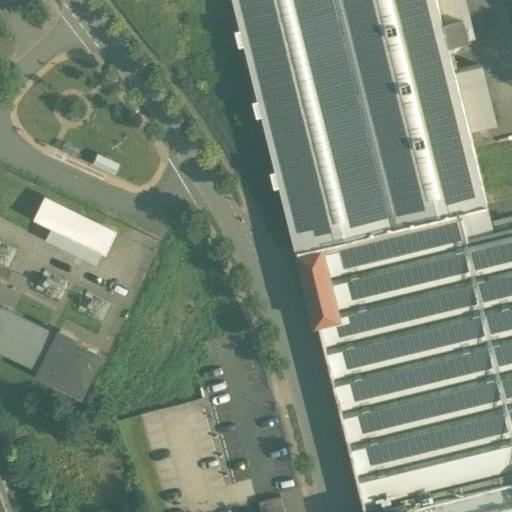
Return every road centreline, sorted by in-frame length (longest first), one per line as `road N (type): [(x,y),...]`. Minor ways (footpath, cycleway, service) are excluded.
road 1 (tertiary): [(200,174),(243,252),(293,377),(329,511)]
road 2 (residential): [(200,174),(158,202),(128,208),(0,142)]
road 3 (tertiary): [(84,10),(200,174)]
